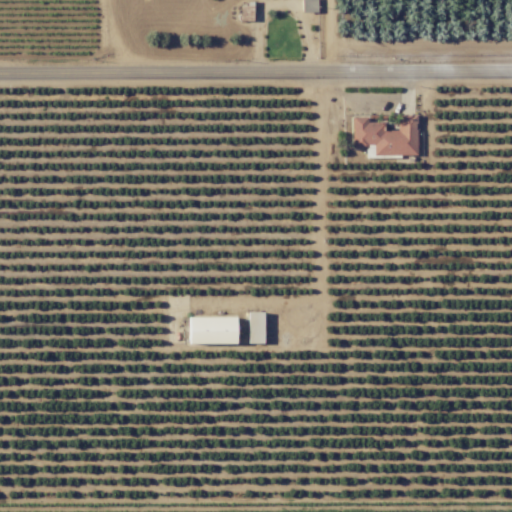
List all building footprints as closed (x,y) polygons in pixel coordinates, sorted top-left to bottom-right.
[(316,0),(300,0),(301,12),(317,11),(316,0)] [(251,6),(239,6),(240,20),(252,20),(251,6)] [(416,154),(415,114),(396,114),(396,130),(383,130),(383,121),(367,122),(367,116),(351,116),(351,147),(365,147),(365,155),(416,154)] [(262,342),(262,311),(246,311),(247,343),(262,342)] [(234,316),(187,316),(187,343),(235,343),(234,316)]
